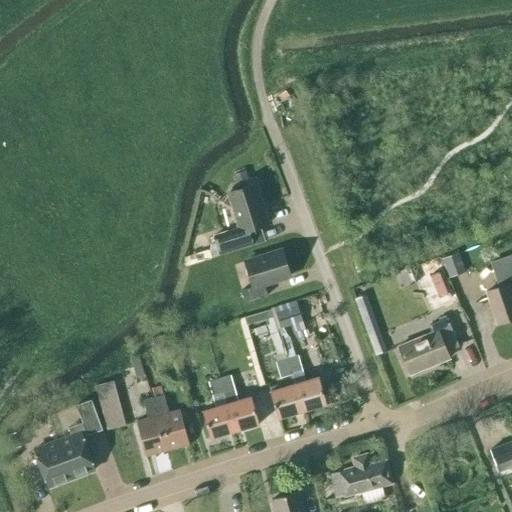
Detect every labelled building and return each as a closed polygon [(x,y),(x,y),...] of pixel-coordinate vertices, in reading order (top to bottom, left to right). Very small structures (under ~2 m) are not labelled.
[(268,224),(256,184),(236,191),(231,188),(223,203),(233,208),(239,228),(214,236),(216,243),(220,255),(250,245),(246,231),(268,224)] [(211,258),(220,255),(216,243),(211,245),(209,250),(211,258)] [(267,296),(264,284),(290,276),(282,251),(245,262),(253,287),(241,291),(244,303),(267,296)] [(486,291),(497,324),(511,319),(511,293),(511,292),(511,252),(489,260),(498,287),(486,291)] [(443,259),(449,278),(464,273),(458,254),(443,259)] [(444,282),(432,287),(441,309),(453,304),(444,282)] [(355,297),(376,353),(398,345),(395,339),(385,343),(366,292),(355,297)] [(280,328),(301,321),(297,306),(275,312),(280,328)] [(398,346),(409,374),(449,358),(446,352),(458,347),(447,319),(429,326),(432,332),(398,346)] [(156,352),(171,349),(167,334),(153,338),(156,352)] [(136,377),(144,375),(138,356),(130,358),(136,377)] [(298,356),(287,359),(294,384),(302,411),(326,404),(318,377),(305,381),(298,356)] [(287,359),(276,362),(280,377),(291,374),(287,359)] [(220,379),(225,394),(235,391),(231,376),(220,379)] [(113,378),(94,384),(108,428),(127,422),(113,378)] [(235,431),(227,403),(225,394),(220,379),(208,382),(215,407),(202,411),(210,438),(235,431)] [(278,418),(302,411),(294,384),(270,391),(278,418)] [(164,395),(154,397),(168,449),(188,444),(179,410),(169,413),(164,395)] [(148,418),(137,421),(146,455),(168,449),(154,397),(143,400),(148,418)] [(235,431),(259,424),(251,397),(227,403),(235,431)] [(71,435),(57,440),(71,478),(94,469),(81,434),(100,427),(90,399),(76,404),(83,422),(68,428),(71,435)] [(14,448),(26,444),(21,430),(9,434),(14,448)] [(48,486),(71,478),(57,440),(34,449),(48,486)] [(511,440),(490,449),(495,464),(511,457),(511,440)] [(354,464),(355,467),(338,471),(346,496),(392,483),(386,460),(370,465),(370,463),(369,463),(368,460),(363,455),(355,457),(354,464)] [(271,499),(274,511),(303,511),(299,492),(271,499)]
